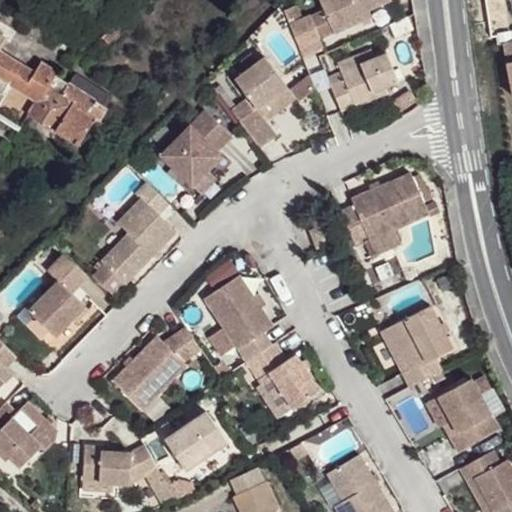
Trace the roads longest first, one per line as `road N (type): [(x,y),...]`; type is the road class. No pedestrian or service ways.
road 1 (residential): [(437,511),(248,198)]
road 2 (residential): [(61,376),(248,198)]
road 3 (residential): [(248,198),(461,109)]
road 4 (tertiary): [(461,109),(498,287),(511,317)]
